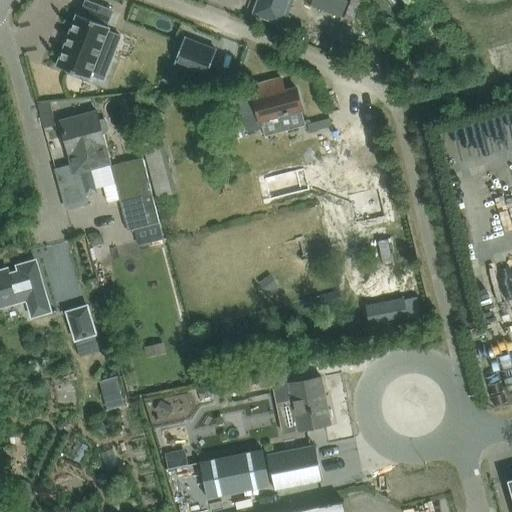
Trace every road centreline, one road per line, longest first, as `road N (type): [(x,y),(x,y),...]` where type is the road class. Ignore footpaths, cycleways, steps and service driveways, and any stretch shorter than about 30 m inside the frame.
road 1 (unclassified): [(472,442),(407,457),(382,447),(367,425),(366,397),(379,375),(412,365),(443,376),(461,402)]
road 2 (residential): [(394,111),(375,88),(151,0)]
road 3 (residential): [(0,31),(54,230)]
